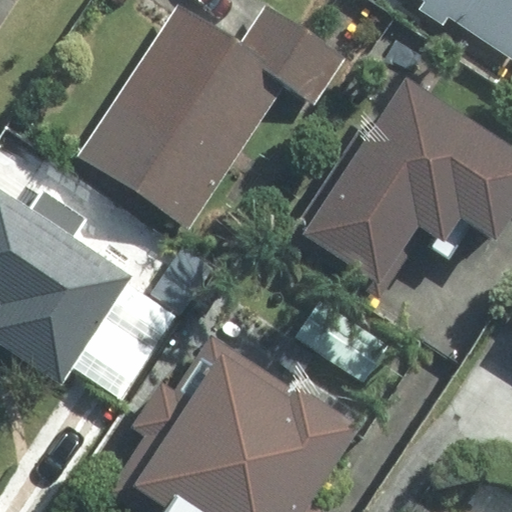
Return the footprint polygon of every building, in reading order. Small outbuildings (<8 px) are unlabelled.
[(511,0),(424,0),(428,3),(422,10),(448,27),(455,18),(511,55),(511,0)] [(244,44),(183,5),(80,159),(192,232),(291,86),(318,106),(350,60),(270,6),(244,44)] [(507,247),(511,239),(511,141),(415,79),(304,247),(384,300),(429,231),(453,247),(469,222),(507,247)] [(139,278),(0,187),(0,305),(2,307),(0,310),(0,344),(66,388),(139,278)] [(303,395),(217,338),(179,393),(166,384),(135,429),(149,438),(112,494),(139,511),(327,511),(320,508),(369,432),(307,391),(303,395)]
